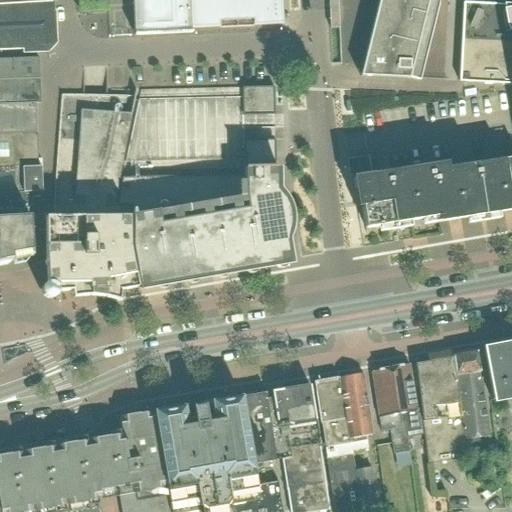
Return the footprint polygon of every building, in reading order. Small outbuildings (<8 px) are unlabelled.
[(132,0),(134,37),(191,34),(191,29),(282,25),(281,0),(132,0)] [(511,0),(325,0),(329,75),(361,76),(407,79),(511,84),(511,0)] [(56,27),(55,2),(0,5),(0,28),(47,27),(56,27)] [(0,51),(23,51),(27,47),(33,51),(48,50),(47,27),(0,28),(0,51)] [(0,80),(40,79),(39,59),(0,60),(0,80)] [(0,105),(36,104),(40,104),(40,79),(0,80),(0,105)] [(274,102),(274,88),(141,91),(124,167),(116,206),(132,206),(130,247),(139,288),(289,262),(285,239),(287,233),(289,225),(289,218),(288,211),(285,204),(281,197),(276,192),(275,154),(268,155),(267,141),(243,141),(243,117),(267,116),(266,102),(274,102)] [(137,288),(129,247),(129,207),(114,207),(136,91),(135,91),(134,97),(61,95),(53,218),(45,218),(45,256),(47,284),(44,285),(42,287),(41,291),(41,294),(42,297),(45,299),(48,300),(51,300),(54,298),(57,296),(57,293),(71,292),(72,299),(83,297),(94,297),(106,299),(106,293),(107,293),(107,292),(119,290),(118,292),(137,288)] [(0,105),(0,134),(37,134),(36,104),(0,105)] [(0,168),(38,167),(37,134),(0,134),(0,168)] [(511,208),(511,158),(373,181),(369,156),(368,157),(369,165),(350,168),(357,209),(362,208),(365,229),(437,218),(438,220),(511,208)] [(0,262),(12,261),(12,259),(28,256),(28,258),(32,257),(31,252),(29,217),(33,217),(31,197),(24,198),(24,194),(41,193),(41,198),(42,198),(41,167),(38,167),(0,168),(0,262)] [(511,348),(511,346),(482,352),(492,401),(511,397),(511,348)] [(452,359),(463,442),(465,441),(465,445),(478,443),(478,439),(488,438),(480,373),(477,353),(452,357),(452,359)] [(452,359),(414,366),(416,374),(427,465),(465,460),(463,442),(452,359)] [(416,411),(409,366),(390,369),(397,414),(398,414),(400,422),(403,421),(406,436),(417,434),(413,412),(416,411)] [(397,414),(390,369),(371,373),(380,433),(389,431),(392,456),(409,453),(407,439),(406,436),(403,421),(400,422),(398,414),(397,414)] [(372,436),(362,374),(313,384),(320,424),(321,424),(325,449),(326,458),(325,458),(333,511),(370,511),(377,511),(371,468),(354,471),(350,445),(367,442),(366,437),(372,436)] [(325,484),(309,386),(271,392),(274,415),(269,415),(272,434),(270,435),(273,454),(274,454),(275,454),(274,452),(280,451),(286,490),(289,511),(317,511),(329,510),(325,485),(325,484)] [(242,397),(250,453),(252,466),(275,462),(274,454),(273,454),(270,435),(272,434),(269,415),(266,392),(242,397)] [(153,412),(159,448),(168,501),(169,511),(282,511),(277,483),(256,486),(252,466),(250,453),(241,397),(210,402),(210,404),(184,409),(183,406),(153,412)] [(76,444),(17,454),(27,511),(98,511),(97,500),(118,496),(121,511),(169,511),(168,501),(159,448),(152,412),(118,418),(121,436),(106,438),(76,444)] [(416,438),(407,439),(409,453),(411,467),(422,465),(421,454),(418,448),(416,438)] [(0,511),(27,511),(17,454),(0,457),(0,511)]
